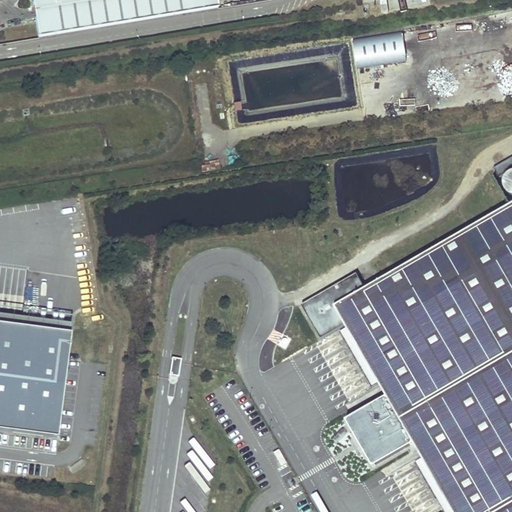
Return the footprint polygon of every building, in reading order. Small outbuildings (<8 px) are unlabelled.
[(38,36),(217,8),(215,0),(32,0),(32,2),(38,36)] [(357,69),(406,61),(401,31),(352,40),(357,69)] [(511,511),(511,205),(366,290),(357,274),(302,306),(322,340),(346,325),(385,392),(388,397),(346,421),(373,468),(414,444),(416,448),(452,511),(511,511)] [(0,318),(0,324),(70,333),(71,327),(0,318)] [(0,430),(56,438),(70,333),(0,324),(0,430)]
